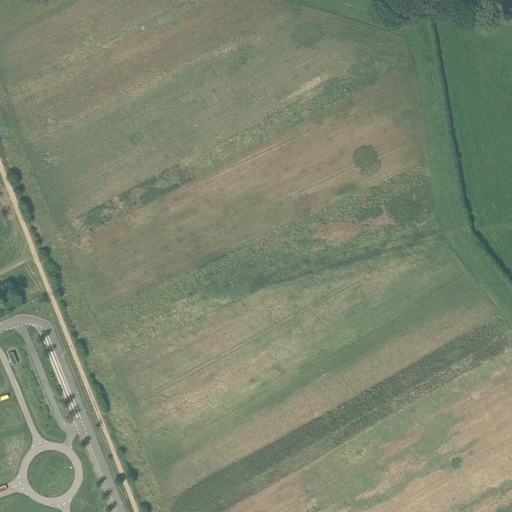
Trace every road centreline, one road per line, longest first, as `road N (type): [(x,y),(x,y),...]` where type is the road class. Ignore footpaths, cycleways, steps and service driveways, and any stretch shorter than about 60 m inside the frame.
road 1 (track): [(136,511),(0,167)]
road 2 (unclassified): [(87,424),(49,327),(20,322)]
road 3 (unclassified): [(73,430),(61,423),(20,322)]
